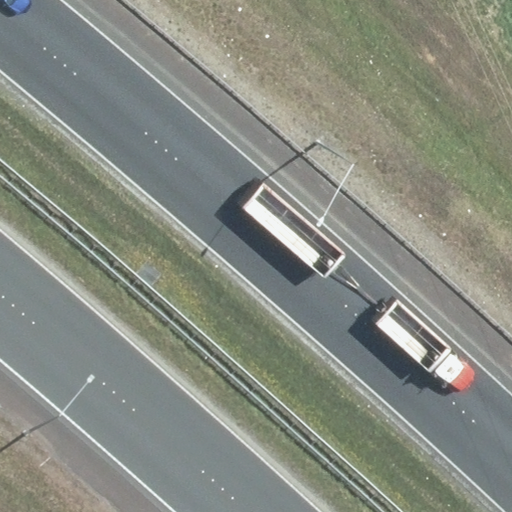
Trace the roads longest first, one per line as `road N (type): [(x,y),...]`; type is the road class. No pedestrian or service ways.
road 1 (motorway): [(0,15),(211,184),(511,458)]
road 2 (motorway): [(249,511),(99,372),(0,294)]
